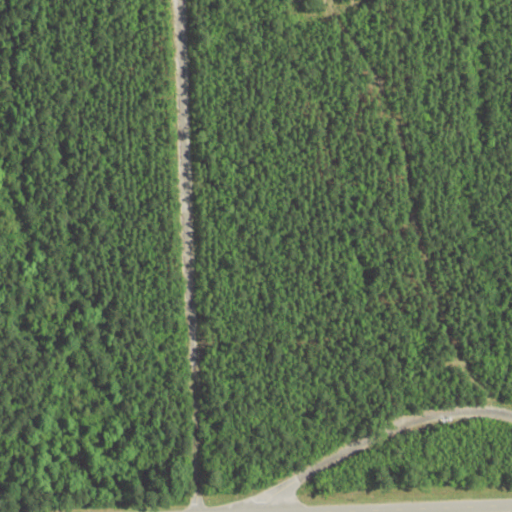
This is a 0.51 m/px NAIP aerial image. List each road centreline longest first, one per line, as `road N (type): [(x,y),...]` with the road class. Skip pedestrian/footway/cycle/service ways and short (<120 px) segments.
road 1 (residential): [(197,511),(154,0)]
road 2 (residential): [(261,511),(270,497),(391,424),(452,411),(511,417)]
road 3 (tertiary): [(511,505),(316,511)]
